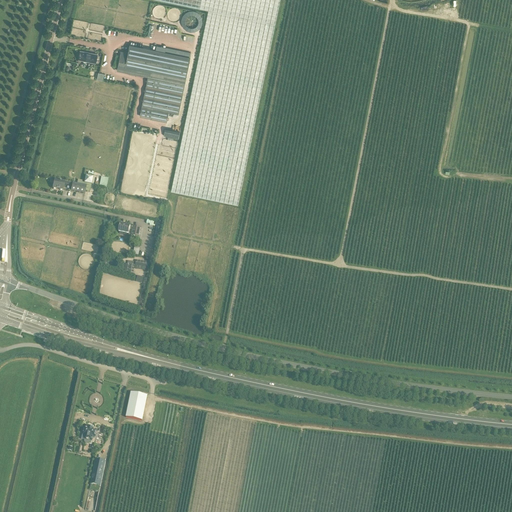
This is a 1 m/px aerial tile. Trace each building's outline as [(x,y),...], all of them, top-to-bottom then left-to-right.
[(160,0),(209,10),(171,191),(238,204),(280,0),(160,0)] [(183,31),(202,30),(202,11),(182,12),(183,31)] [(118,70),(148,77),(140,116),(166,121),(169,112),(178,114),(190,57),(165,52),(130,45),(128,53),(122,52),(118,70)] [(166,48),(165,52),(190,57),(190,53),(166,48)] [(86,62),(87,61),(95,63),(97,55),(80,51),(78,59),(83,60),(83,61),(84,62),(86,63),(86,62)] [(180,131),(165,128),(164,136),(179,139),(180,131)] [(99,186),(106,188),(108,178),(106,178),(105,178),(101,177),(99,186)] [(53,188),(63,190),(64,185),(72,187),(73,183),(55,180),(53,188)] [(78,180),(77,184),(73,183),(72,187),(71,191),(85,194),(85,191),(90,192),(91,185),(92,185),(92,184),(82,182),(83,181),(78,180)] [(139,238),(141,228),(133,227),(130,226),(120,224),(119,232),(129,234),(132,234),(131,236),(139,238)] [(126,264),(124,275),(128,275),(128,276),(133,277),(135,266),(130,265),(126,264)] [(142,421),(147,396),(131,393),(126,418),(142,421)] [(85,428),(83,435),(82,441),(94,443),(97,430),(93,429),(93,428),(89,427),(88,428),(85,428)] [(96,460),(91,484),(89,491),(99,493),(105,462),(96,460)]
